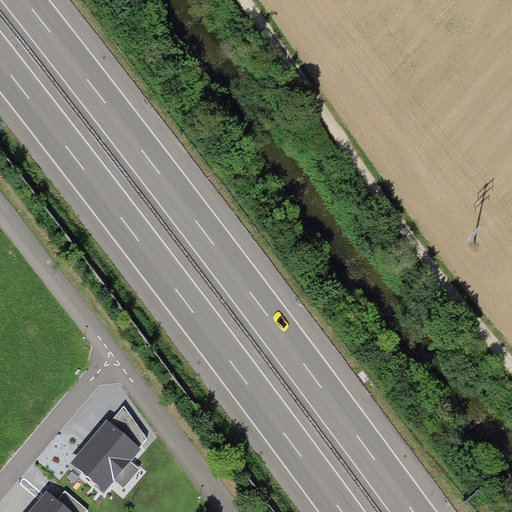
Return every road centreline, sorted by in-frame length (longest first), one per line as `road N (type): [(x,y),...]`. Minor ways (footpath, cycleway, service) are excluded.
road 1 (motorway): [(414,511),(27,0)]
road 2 (motorway): [(0,62),(340,511)]
road 3 (track): [(511,370),(420,259),(238,0)]
road 4 (unclassified): [(222,511),(0,215)]
